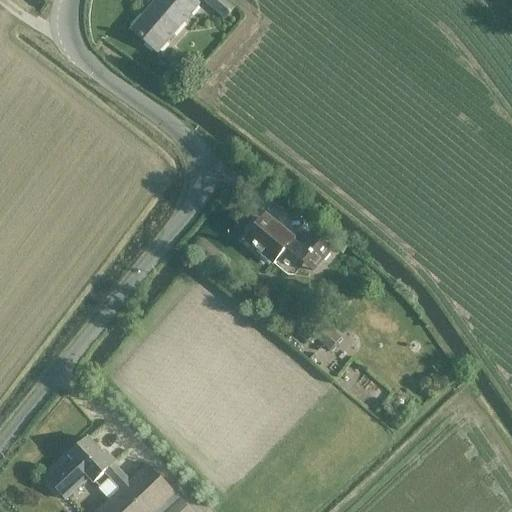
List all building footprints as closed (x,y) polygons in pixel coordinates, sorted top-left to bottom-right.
[(155,0),(129,31),(157,54),(199,5),(194,0),(155,0)] [(202,0),(225,19),(234,8),(224,0),(202,0)] [(286,250),(292,255),(314,272),(332,251),(310,233),(300,245),(265,216),(244,241),(273,265),(286,250)] [(306,342),(311,336),(329,352),(341,338),(323,322),(318,328),(302,315),(291,328),(306,342)] [(65,500),(88,478),(94,484),(105,473),(113,482),(121,474),(113,465),(116,463),(104,451),(101,453),(87,439),(68,457),(70,459),(47,481),(65,500)] [(191,511),(148,464),(97,511),(191,511)]
